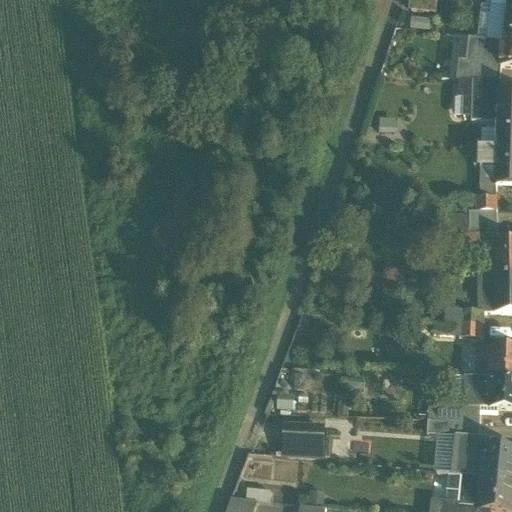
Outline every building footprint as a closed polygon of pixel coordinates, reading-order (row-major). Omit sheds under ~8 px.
[(412,0),(412,13),(436,15),(437,1),(424,0),(412,0)] [(508,0),(491,0),(491,8),(507,10),(508,0)] [(477,40),(478,40),(503,44),(507,10),(491,8),(481,7),(477,40)] [(511,10),(507,10),(503,44),(511,45),(511,10)] [(511,69),(511,45),(503,44),(478,40),(475,66),(501,69),(501,68),(511,69)] [(475,66),(473,81),(499,82),(501,69),(475,66)] [(499,94),(499,82),(473,81),(473,93),(498,94),(499,94)] [(471,122),(497,123),(497,113),(498,94),(473,93),(471,122)] [(498,94),(497,113),(511,113),(511,94),(499,94),(498,94)] [(497,123),(496,149),(511,149),(511,113),(497,113),(497,123)] [(511,185),(511,149),(496,149),(495,185),(511,185)] [(476,199),(476,214),(497,214),(499,214),(498,199),(476,199)] [(497,236),(497,214),(476,214),(469,214),(469,237),(497,236)] [(511,242),(495,243),(495,279),(511,278),(511,242)] [(511,314),(511,278),(495,279),(496,315),(511,314)] [(461,312),(460,326),(483,328),(484,314),(461,312)] [(434,337),(459,338),(460,326),(435,325),(434,337)] [(483,328),(460,326),(459,338),(459,340),(482,341),(483,328)] [(511,351),(481,350),(479,380),(511,381),(511,351)] [(449,404),(463,405),(464,379),(450,378),(449,404)] [(479,380),(464,379),(463,405),(463,409),(478,410),(479,380)] [(511,381),(479,380),(478,410),(480,410),(480,414),(497,415),(497,411),(511,411),(511,381)] [(429,403),(428,423),(480,425),(480,414),(480,410),(478,410),(463,409),(463,405),(449,404),(429,403)] [(458,439),(458,437),(479,440),(480,425),(428,423),(427,436),(458,439)] [(285,459),(321,461),(322,430),(286,428),(285,447),(285,459)] [(479,440),(458,437),(458,439),(454,477),(481,480),(484,450),(497,451),(498,442),(479,440)] [(484,450),(481,480),(511,483),(511,452),(497,451),(484,450)] [(511,511),(511,483),(481,480),(454,477),(448,477),(446,504),(462,506),(462,508),(469,508),(469,509),(481,511),(511,511)] [(256,504),(269,506),(271,494),(247,492),(246,503),(256,504)] [(231,502),(228,511),(231,511),(253,511),(256,504),(246,503),(231,502)] [(430,511),(481,511),(469,509),(469,508),(462,508),(462,506),(446,504),(432,503),(430,511)]
